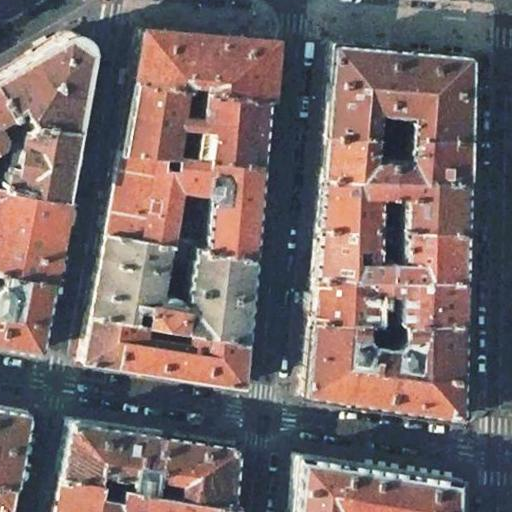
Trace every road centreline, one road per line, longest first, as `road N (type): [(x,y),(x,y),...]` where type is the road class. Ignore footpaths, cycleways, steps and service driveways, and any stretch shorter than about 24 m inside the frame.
road 1 (residential): [(498,455),(506,0)]
road 2 (residential): [(291,0),(297,26),(262,417)]
road 3 (residential): [(114,0),(54,382)]
road 4 (residential): [(498,455),(262,417)]
road 5 (residential): [(262,417),(54,382)]
road 6 (residential): [(54,382),(30,511)]
